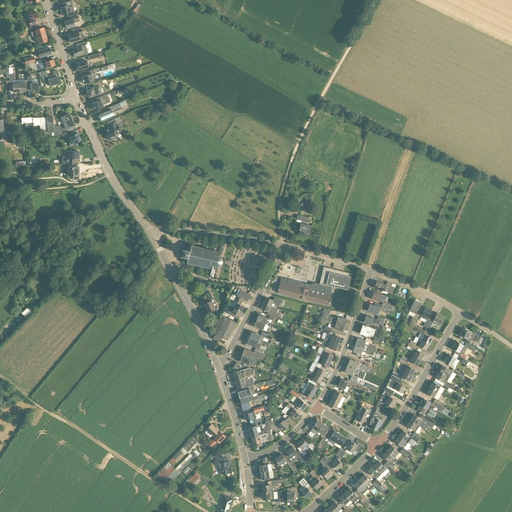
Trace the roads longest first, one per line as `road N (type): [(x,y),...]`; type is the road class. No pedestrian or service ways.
road 1 (track): [(376,0),(292,159),(279,208),(281,245)]
road 2 (track): [(207,511),(0,375)]
road 3 (residential): [(152,236),(109,174),(73,99)]
road 4 (residential): [(377,445),(459,311)]
road 5 (residential): [(317,407),(371,269)]
road 6 (residential): [(218,368),(152,236)]
road 7 (unclassified): [(218,368),(285,246)]
road 8 (unclassified): [(285,246),(182,229),(152,236)]
